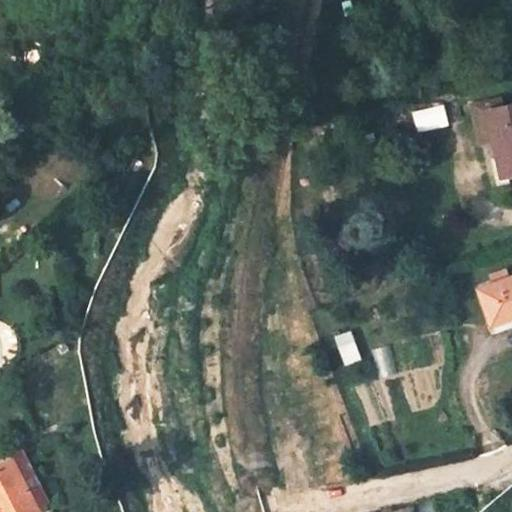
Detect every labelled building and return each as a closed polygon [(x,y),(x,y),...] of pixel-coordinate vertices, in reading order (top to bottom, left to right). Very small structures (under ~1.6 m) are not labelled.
[(470,104),(478,143),(493,140),(486,110),(502,106),(500,97),(470,104)] [(511,173),(511,103),(502,106),(486,110),(493,140),(500,176),(511,173)] [(270,187),(268,176),(252,181),(254,191),(270,187)] [(511,275),(478,287),(490,322),(511,315),(511,275)] [(511,315),(490,322),(493,333),(511,326),(511,315)] [(40,511),(52,511),(19,447),(9,452),(12,458),(40,511)] [(0,511),(37,511),(40,511),(12,458),(0,464),(0,511)]
